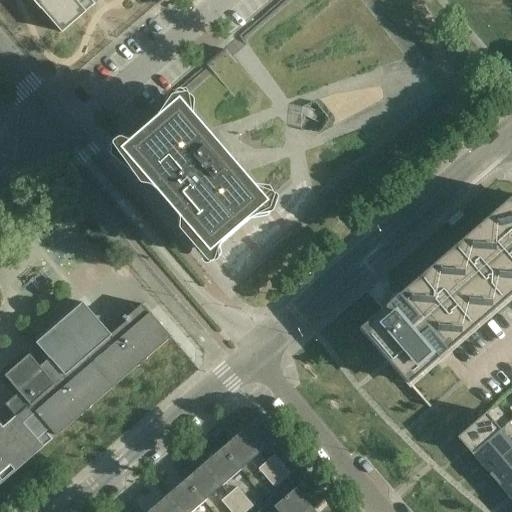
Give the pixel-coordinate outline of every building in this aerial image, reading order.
[(33,0),(34,2),(36,0),(42,7),(40,9),(41,10),(42,10),(63,34),(96,5),(91,0),(33,0)] [(265,258),(434,113),(429,107),(440,96),(419,71),(426,65),(429,63),(375,0),(283,0),(232,44),(216,58),(207,66),(175,93),(123,150),(212,253),(241,229),(265,258)] [(511,198),(381,311),(361,329),(409,385),(484,320),(511,296),(511,198)] [(92,409),(92,408),(138,368),(139,368),(140,367),(147,361),(149,360),(148,359),(171,338),(143,305),(128,318),(122,312),(104,327),(84,303),(37,344),(50,359),(40,368),(31,358),(17,371),(15,373),(14,375),(13,377),(13,380),(13,382),(14,384),(15,386),(20,393),(18,395),(6,405),(12,411),(0,420),(0,487),(45,448),(39,440),(51,429),(58,437),(81,417),(82,418),(84,416),(91,410),(92,409)] [(458,438),(472,455),(501,430),(487,413),(458,438)] [(241,432),(261,455),(279,438),(260,416),(241,432)] [(486,470),(511,447),(511,442),(501,430),(472,455),(486,470)] [(261,455),(241,432),(223,449),(242,471),(261,455)] [(500,486),(511,475),(511,447),(486,470),(500,486)] [(222,449),(204,465),(223,487),(242,471),(223,449),(222,449)] [(267,462),(283,481),(291,474),(275,456),(267,462)] [(274,488),(283,481),(267,462),(258,470),(274,488)] [(223,487),(204,465),(185,481),(204,504),(223,487)] [(511,475),(500,486),(511,500),(511,475)] [(166,498),(178,511),(194,511),(204,504),(185,481),(166,498)] [(229,495),(244,511),(246,511),(253,506),(238,488),(229,495)] [(274,508),(277,511),(307,511),(312,508),(296,489),(274,508)] [(230,511),(244,511),(229,495),(222,502),(230,511)] [(178,511),(166,498),(149,511),(178,511)]
